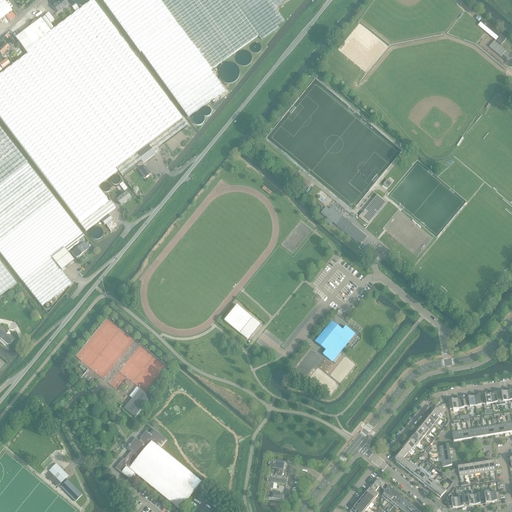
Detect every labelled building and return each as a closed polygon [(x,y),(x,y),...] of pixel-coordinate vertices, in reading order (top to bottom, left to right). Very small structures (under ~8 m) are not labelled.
[(27,54),(0,74),(0,117),(23,148),(80,224),(108,202),(97,187),(117,172),(115,169),(116,168),(182,119),(177,112),(164,95),(140,63),(138,61),(92,0),(79,10),(76,13),(50,32),(25,51),(27,54)] [(0,0),(0,19),(12,11),(3,0),(0,0)] [(58,13),(68,5),(64,0),(60,0),(59,1),(59,2),(53,6),(58,13)] [(102,0),(141,54),(142,53),(189,118),(225,91),(212,72),(211,70),(210,68),(191,42),(181,28),(180,29),(159,0),(102,0)] [(159,0),(180,29),(181,28),(191,42),(210,68),(211,70),(248,43),(257,37),(246,21),(230,0),(159,0)] [(230,0),(246,21),(257,37),(259,36),(261,39),(278,27),(276,24),(283,19),(274,6),(282,0),(230,0)] [(15,38),(25,51),(50,32),(41,19),(36,22),(35,21),(33,22),(31,24),(32,25),(15,38)] [(489,47),(506,61),(507,59),(503,55),(506,51),(495,42),(501,35),(483,20),(478,26),(495,40),(489,47)] [(496,42),(501,45),(507,39),(502,35),(496,42)] [(13,52),(16,50),(10,44),(7,46),(5,43),(0,47),(0,53),(2,56),(1,56),(3,58),(11,51),(13,53),(13,52)] [(16,50),(13,52),(17,58),(22,54),(18,48),(16,50)] [(0,65),(3,69),(9,64),(6,59),(0,63),(0,65)] [(182,119),(116,168),(122,176),(137,165),(139,163),(142,162),(143,164),(144,163),(155,155),(158,152),(156,149),(187,126),(182,119)] [(0,253),(42,306),(71,284),(61,271),(59,268),(51,258),(64,248),(67,252),(76,245),(78,244),(77,242),(83,236),(82,234),(31,169),(0,129),(0,253)] [(141,165),(139,163),(137,165),(138,167),(137,168),(145,178),(150,174),(142,164),(141,165)] [(313,184),(302,174),(298,179),(309,188),(313,184)] [(387,180),(383,185),(388,188),(392,184),(387,180)] [(117,187),(122,192),(128,188),(123,182),(117,187)] [(272,193),(264,187),(262,189),(270,195),(272,193)] [(121,205),(130,198),(125,193),(116,200),(121,205)] [(362,213),(358,217),(363,221),(368,225),(387,202),(383,199),(382,200),(382,199),(377,196),(368,207),(363,213),(362,213)] [(108,202),(80,224),(86,232),(115,209),(115,208),(110,201),(108,202)] [(367,237),(331,208),(328,212),(325,209),(321,214),(328,219),(325,223),(330,226),(333,223),(360,245),(367,237)] [(105,225),(112,219),(108,215),(101,220),(105,225)] [(103,234),(103,232),(102,231),(101,229),(99,228),(97,227),(96,228),(95,228),(94,228),(92,229),(92,230),(91,231),(91,232),(90,234),(91,235),(91,236),(92,238),(94,239),(95,240),(96,240),(98,240),(99,240),(100,239),(101,238),(102,237),(103,236),(103,235),(103,234)] [(83,253),(89,248),(84,242),(74,250),(74,251),(71,253),(75,258),(78,256),(79,257),(83,253)] [(64,248),(51,258),(59,268),(61,271),(74,261),(67,252),(64,248)] [(0,296),(17,284),(0,261),(0,296)] [(237,306),(225,321),(247,339),(260,324),(237,306)] [(332,362),(355,334),(346,327),(343,331),(332,322),(315,342),(326,351),(323,354),(332,362)] [(8,345),(9,343),(10,344),(14,338),(0,326),(0,336),(2,338),(1,339),(8,345)] [(140,390),(125,408),(134,416),(150,397),(140,390)] [(508,401),(507,391),(501,392),(502,394),(499,395),(501,405),(505,405),(505,402),(508,401)] [(501,405),(499,395),(496,395),(496,393),(490,394),(492,404),(496,403),(496,406),(501,405)] [(492,404),(490,394),(485,395),(485,397),(482,397),(483,404),(486,404),(486,405),(492,404)] [(483,404),(482,397),(480,398),(479,396),(474,397),(475,406),(481,405),(483,404)] [(475,406),(474,397),(468,398),(468,400),(466,400),(467,407),(470,406),(470,407),(475,406)] [(458,409),(457,399),(452,400),(452,402),(449,403),(450,410),(453,409),(453,410),(454,412),(459,412),(458,409)] [(467,407),(466,400),(463,401),(463,399),(457,399),(458,409),(464,408),(464,407),(467,407)] [(447,412),(446,404),(441,405),(441,406),(438,407),(436,409),(435,409),(431,413),(439,419),(444,412),(447,412)] [(439,419),(431,413),(428,417),(437,424),(441,420),(439,419)] [(437,424),(428,417),(425,421),(432,427),(433,426),(436,425),(437,424)] [(432,427),(425,421),(422,425),(431,432),(434,428),(432,427)] [(431,432),(422,425),(418,429),(426,435),(428,436),(431,432)] [(426,435),(418,429),(415,433),(423,439),(426,435)] [(202,482),(160,448),(167,440),(154,430),(150,434),(146,431),(141,437),(142,438),(139,442),(136,438),(130,445),(129,446),(129,447),(127,449),(131,452),(125,460),(123,459),(116,469),(118,471),(130,481),(136,474),(179,509),(202,482)] [(423,439),(415,433),(412,437),(419,443),(423,439)] [(419,443),(412,437),(409,440),(416,446),(419,443)] [(416,446),(409,440),(406,444),(413,451),(416,446)] [(413,451),(406,444),(402,449),(408,453),(410,455),(413,451)] [(403,459),(408,453),(402,449),(396,457),(397,457),(395,460),(403,459)] [(404,469),(409,463),(403,459),(395,460),(397,461),(396,462),(404,469)] [(408,472),(414,465),(410,461),(409,463),(404,469),(408,472)] [(54,467),(50,471),(61,483),(63,485),(62,486),(61,487),(66,492),(75,502),(80,497),(83,495),(81,494),(77,489),(73,485),(68,480),(66,478),(68,476),(57,465),(57,464),(54,467)] [(412,476),(418,468),(414,465),(408,472),(412,476)] [(416,479),(422,471),(424,470),(423,470),(423,469),(421,467),(420,467),(418,468),(412,476),(416,479)] [(420,482),(426,475),(428,473),(427,473),(427,472),(425,470),(424,470),(422,471),(416,479),(420,482)] [(424,485),(430,478),(432,476),(431,476),(431,475),(429,473),(428,473),(426,475),(420,482),(424,485)] [(428,488),(434,481),(430,478),(424,485),(428,488)] [(428,488),(432,492),(438,484),(440,482),(436,479),(434,481),(428,488)] [(380,487),(379,482),(377,481),(371,489),(375,493),(380,487)] [(389,487),(380,481),(379,482),(380,487),(385,492),(389,487)] [(436,495),(442,487),(438,484),(432,492),(436,495)] [(385,500),(393,491),(390,489),(391,488),(390,486),(389,487),(385,492),(381,496),(385,500)] [(440,498),(446,491),(442,487),(436,495),(440,498)] [(378,495),(375,493),(371,489),(369,488),(366,492),(367,493),(375,499),(378,495)] [(389,503),(398,493),(396,491),(395,493),(393,491),(385,500),(389,503)] [(491,502),(490,493),(486,494),(486,491),(481,491),(482,495),(483,502),(486,501),(486,503),(491,502)] [(375,499),(367,493),(366,492),(363,496),(372,503),(375,499)] [(500,499),(499,492),(496,493),(495,492),(490,493),(491,502),(497,501),(497,500),(500,499)] [(393,506),(400,497),(398,495),(399,494),(398,493),(389,503),(393,506)] [(475,505),(473,496),(470,496),(469,493),(465,494),(465,498),(466,505),(469,504),(469,506),(475,505)] [(458,508),(457,498),(453,499),(452,496),(450,494),(450,495),(446,499),(448,501),(449,507),(452,507),(453,509),(458,508)] [(466,505),(465,498),(465,494),(459,495),(457,498),(458,508),(464,507),(464,505),(466,505)] [(482,495),(479,496),(479,495),(473,496),(475,505),(480,504),(480,502),(483,502),(482,495)] [(372,503),(363,496),(360,500),(361,501),(368,507),(372,503)] [(397,509),(399,508),(405,499),(404,498),(403,499),(400,497),(393,506),(397,509)] [(403,511),(408,504),(406,502),(407,501),(405,499),(399,508),(403,511)] [(368,507),(361,501),(360,500),(356,504),(357,504),(365,511),(368,507)]
